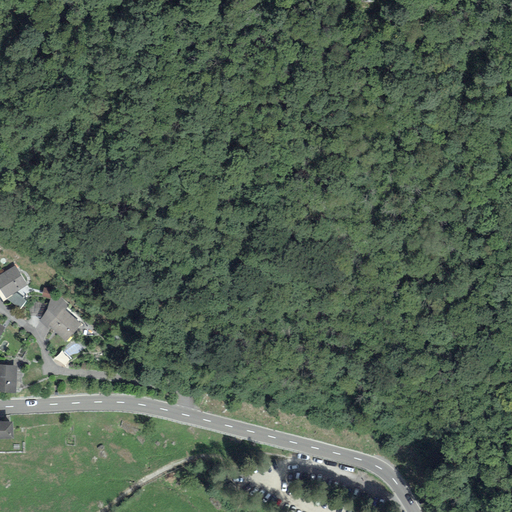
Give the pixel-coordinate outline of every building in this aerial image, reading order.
[(0,273),(0,287),(5,296),(26,283),(14,265),(0,273)] [(45,287),(43,294),(50,296),(52,289),(45,287)] [(48,308),(39,320),(65,339),(81,324),(66,311),(68,306),(60,297),(53,296),(48,308)] [(17,365),(0,364),(0,390),(16,391),(17,365)] [(13,419),(0,419),(0,435),(14,435),(13,419)]
